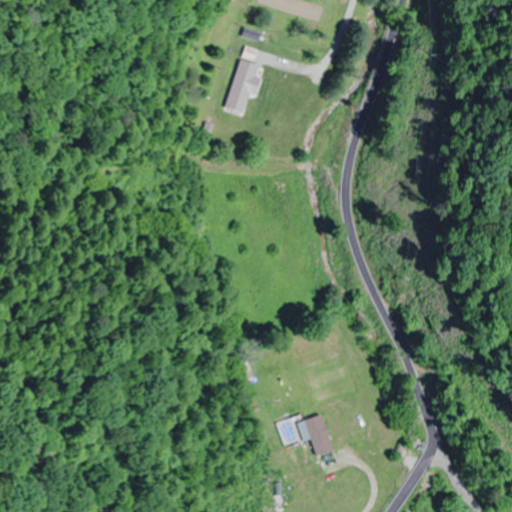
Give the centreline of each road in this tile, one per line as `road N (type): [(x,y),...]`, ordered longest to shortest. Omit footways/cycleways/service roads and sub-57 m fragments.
road 1 (secondary): [(437,449),(417,372),(364,265),(349,214),(354,145),(405,0)]
road 2 (residential): [(364,265),(293,281),(218,281),(176,235)]
